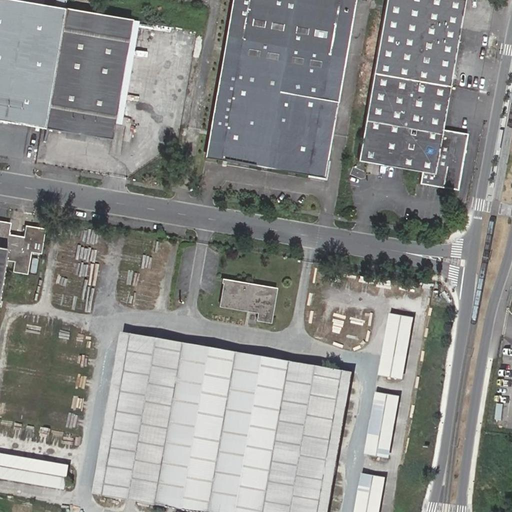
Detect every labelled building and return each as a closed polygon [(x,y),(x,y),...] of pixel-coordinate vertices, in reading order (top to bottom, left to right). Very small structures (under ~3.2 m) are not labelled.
[(23,0),(0,0),(0,119),(29,125),(42,127),(44,127),(64,7),(23,0)] [(233,0),(206,156),(265,166),(322,176),(335,102),(352,0),(233,0)] [(385,0),(373,72),(449,86),(464,0),(385,0)] [(131,19),(64,7),(44,127),(111,139),(113,124),(115,116),(131,19)] [(139,20),(131,19),(115,116),(122,117),(139,20)] [(449,86),(373,72),(357,160),(365,161),(388,165),(422,171),(420,183),(443,187),(448,188),(457,189),(467,134),(442,129),(449,86)] [(0,245),(6,247),(9,233),(11,222),(0,220),(0,245)] [(16,249),(12,271),(27,273),(31,251),(41,253),(43,239),(33,238),(35,227),(34,226),(25,225),(23,236),(15,234),(9,233),(6,247),(16,249)] [(43,239),(45,228),(41,228),(35,227),(33,238),(43,239)] [(224,279),(220,305),(258,312),(257,319),(269,321),(275,288),(224,279)] [(390,314),(379,376),(403,380),(414,318),(390,314)] [(329,511),(353,374),(122,335),(94,495),(194,511),(329,511)] [(376,392),(365,455),(390,459),(400,397),(376,392)] [(0,453),(0,478),(65,490),(70,466),(0,453)] [(362,474),(354,511),(380,511),(386,478),(362,474)]
